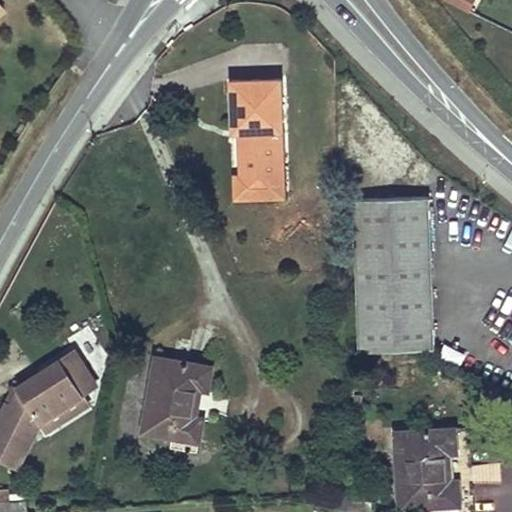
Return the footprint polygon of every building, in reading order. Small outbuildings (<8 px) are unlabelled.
[(444,0),(470,12),(475,0),(444,0)] [(283,178),(280,74),(231,75),(232,126),(238,126),(248,126),(249,136),(239,147),(240,170),(249,179),(283,178)] [(249,136),(248,126),(238,126),(239,147),(249,136)] [(283,178),(249,179),(240,170),(233,170),(234,195),(284,193),(283,178)] [(435,348),(428,196),(353,200),(359,352),(435,348)] [(0,416),(0,457),(16,467),(43,422),(82,394),(96,384),(74,350),(21,386),(23,388),(14,402),(9,400),(0,416)] [(212,367),(155,358),(143,431),(199,441),(212,367)] [(14,402),(23,388),(21,386),(16,390),(9,400),(14,402)] [(82,394),(43,422),(48,428),(87,400),(82,394)] [(454,428),(396,431),(400,507),(431,505),(431,511),(459,511),(458,480),(450,481),(447,452),(456,451),(454,428)] [(374,511),(374,489),(348,490),(348,511),(374,511)] [(346,507),(345,492),(328,493),(328,508),(346,507)] [(12,501),(12,511),(27,511),(26,500),(12,501)] [(0,502),(0,511),(12,511),(12,501),(0,502)]
